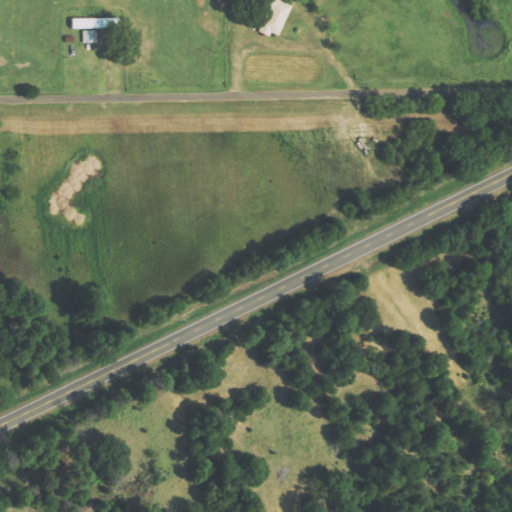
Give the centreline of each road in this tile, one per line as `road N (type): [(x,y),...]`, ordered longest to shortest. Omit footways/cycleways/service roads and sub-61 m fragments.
road 1 (tertiary): [(0,426),(511,174)]
road 2 (residential): [(0,99),(511,81)]
